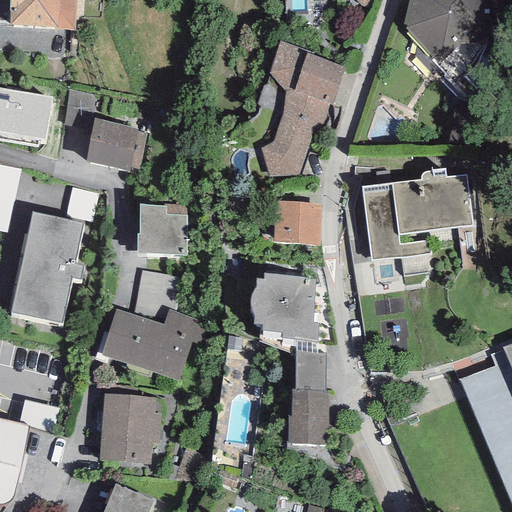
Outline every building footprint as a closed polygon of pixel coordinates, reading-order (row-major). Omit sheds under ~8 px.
[(78,0),(12,0),(13,29),(79,27),(78,0)] [(413,0),(405,34),(439,67),(458,47),(481,45),(480,39),(503,37),(499,0),(413,0)] [(306,55),(279,45),(265,82),(284,94),(281,114),(272,143),(259,150),(267,178),(296,178),(322,125),(337,90),(345,71),(306,61),(306,55)] [(54,82),(0,73),(0,131),(45,139),(54,82)] [(138,130),(94,122),(85,169),(129,177),(130,170),(138,172),(145,136),(137,134),(138,130)] [(466,177),(360,193),(370,266),(430,257),(428,242),(399,246),(399,239),(472,229),(466,177)] [(85,213),(32,202),(9,310),(62,321),(85,213)] [(321,208),(275,205),(273,247),(319,250),(321,208)] [(165,208),(139,209),(139,240),(137,240),(137,260),(187,259),(186,217),(165,217),(165,208)] [(319,263),(258,262),(257,330),(318,331),(319,263)] [(157,304),(161,282),(142,279),(138,301),(157,304)] [(163,329),(115,314),(100,362),(179,386),(192,344),(199,347),(206,324),(168,312),(163,329)] [(511,344),(502,348),(489,354),(493,365),(460,379),(511,505),(511,344)] [(326,355),(289,354),(288,450),(326,451),(326,355)] [(153,400),(103,397),(100,469),(150,471),(153,400)] [(54,427),(58,406),(24,399),(20,420),(54,427)] [(30,430),(0,423),(0,507),(2,507),(8,505),(11,502),(13,498),(30,430)] [(153,511),(160,495),(112,478),(99,511),(153,511)]
